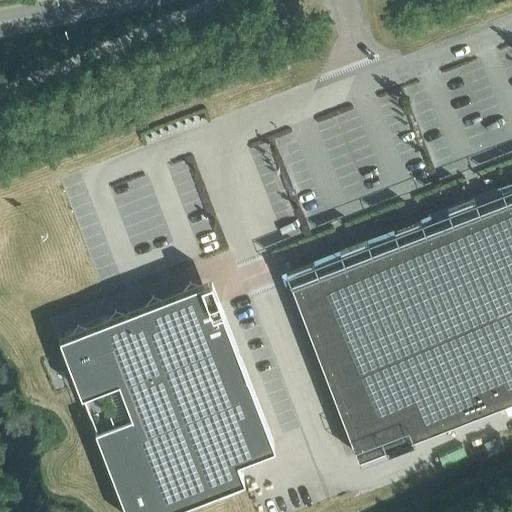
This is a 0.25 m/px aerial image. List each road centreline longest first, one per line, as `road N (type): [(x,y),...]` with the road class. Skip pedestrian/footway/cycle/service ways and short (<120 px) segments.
road 1 (residential): [(361,81),(511,23)]
road 2 (tertiary): [(0,25),(125,0)]
